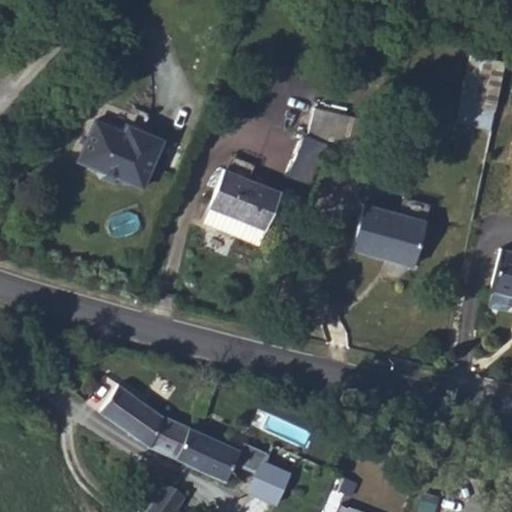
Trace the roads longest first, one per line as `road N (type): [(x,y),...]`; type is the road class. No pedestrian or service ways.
road 1 (secondary): [(0,284),(511,414)]
road 2 (track): [(0,112),(73,0)]
